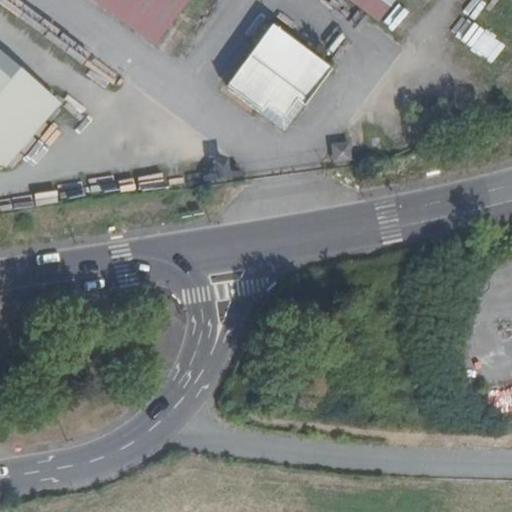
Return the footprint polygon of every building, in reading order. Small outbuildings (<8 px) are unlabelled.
[(128,0),(172,31),(194,0),(128,0)] [(345,0),(380,23),(395,0),(345,0)] [(462,42),(472,27),(456,16),(446,30),(462,42)] [(274,24),(271,22),(227,83),(262,108),(267,101),(280,110),(293,94),(300,99),(327,62),(274,24)] [(60,103),(0,53),(0,158),(8,165),(60,103)]
